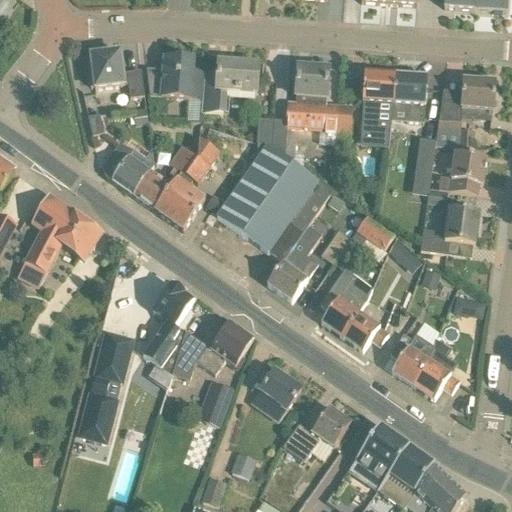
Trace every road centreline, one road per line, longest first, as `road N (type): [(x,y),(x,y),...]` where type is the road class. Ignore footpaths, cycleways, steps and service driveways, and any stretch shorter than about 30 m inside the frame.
road 1 (secondary): [(484,472),(0,133)]
road 2 (residential): [(511,53),(164,28),(54,31)]
road 3 (unknown): [(371,398),(307,511)]
road 4 (residential): [(484,472),(501,346)]
